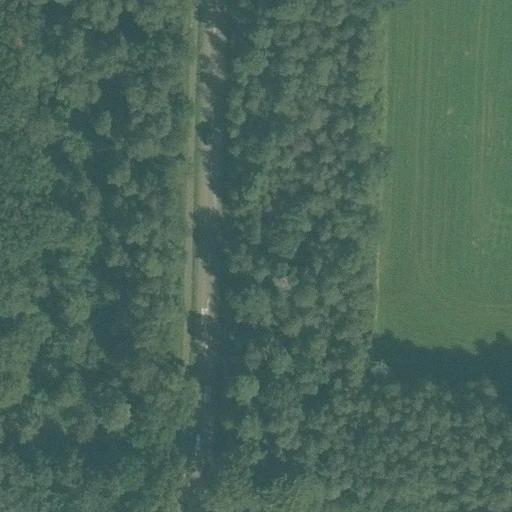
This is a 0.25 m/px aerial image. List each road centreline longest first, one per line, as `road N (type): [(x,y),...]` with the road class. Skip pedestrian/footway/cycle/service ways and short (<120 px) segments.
road 1 (tertiary): [(197,511),(215,0)]
road 2 (track): [(0,479),(219,499)]
